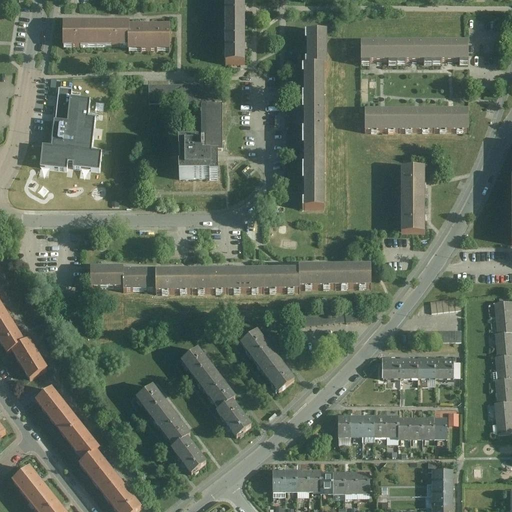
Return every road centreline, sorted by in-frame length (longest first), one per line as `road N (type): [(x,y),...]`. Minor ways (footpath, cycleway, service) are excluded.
road 1 (residential): [(511,126),(409,304),(341,381),(223,484)]
road 2 (residential): [(0,207),(36,221),(231,217),(267,186),(271,133)]
road 3 (residential): [(0,174),(20,130),(42,0)]
